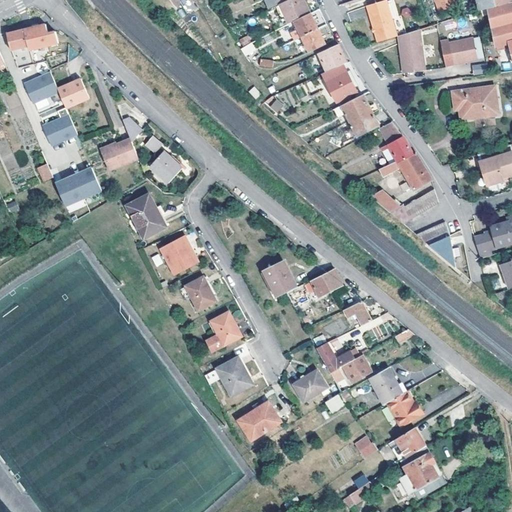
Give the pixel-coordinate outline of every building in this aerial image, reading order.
[(285,0),(281,3),(278,4),(289,25),(294,22),(295,22),(310,14),(303,0),(285,0)] [(384,0),(383,0),(364,6),(377,42),(397,35),(384,0)] [(456,0),(433,0),(437,10),(457,3),(456,0)] [(511,0),(476,0),(479,9),(486,7),(511,0)] [(511,0),(486,7),(494,45),(511,40),(511,0)] [(409,7),(401,10),(404,18),(412,15),(409,7)] [(301,36),(317,28),(310,14),(295,22),(301,36)] [(446,30),(455,27),(452,19),(443,22),(446,30)] [(39,26),(35,27),(40,47),(59,43),(56,32),(49,33),(47,24),(39,26)] [(35,27),(25,30),(29,46),(30,50),(40,47),(35,27)] [(308,49),(324,42),(317,28),(301,36),(308,49)] [(10,39),(12,50),(29,46),(25,30),(16,32),(9,34),(10,39)] [(404,57),(400,58),(401,73),(425,70),(420,33),(397,36),(398,43),(402,42),(404,57)] [(477,56),(473,36),(448,42),(453,62),(477,56)] [(511,40),(494,45),(495,48),(510,45),(511,50),(496,55),(500,72),(511,70),(511,40)] [(252,43),(242,48),(246,54),(248,54),(255,49),(252,43)] [(326,70),(346,61),(342,52),(338,43),(318,52),(326,70)] [(259,58),(258,64),(270,66),(272,60),(259,58)] [(5,62),(0,64),(0,75),(9,72),(5,62)] [(472,64),(472,74),(486,74),(485,64),(472,64)] [(335,101),(356,91),(351,81),(346,70),(326,81),(335,101)] [(55,102),(63,98),(59,88),(51,72),(39,78),(40,79),(36,81),(35,79),(25,84),(34,103),(52,95),(55,102)] [(81,78),(59,88),(63,98),(68,107),(68,108),(90,98),(81,78)] [(248,92),(256,99),(261,92),(253,86),(248,92)] [(458,102),(459,109),(461,118),(497,113),(493,87),(453,92),(454,103),(458,102)] [(349,119),(370,109),(367,102),(362,94),(342,104),(345,111),(349,119)] [(276,99),(270,108),(277,113),(283,104),(276,99)] [(342,104),(335,108),(338,114),(345,111),(342,104)] [(68,108),(68,107),(60,111),(63,118),(45,126),(54,145),(63,141),(62,139),(66,137),(67,139),(80,133),(68,108)] [(374,117),(370,109),(349,119),(357,134),(378,124),(374,117)] [(130,120),(124,123),(132,141),(133,144),(143,133),(130,120)] [(393,120),(380,128),(388,143),(381,147),(390,163),(397,160),(398,161),(412,153),(401,134),(393,120)] [(152,135),(144,145),(155,154),(163,144),(152,135)] [(115,151),(105,155),(112,173),(140,161),(133,144),(132,141),(120,146),(121,148),(115,151)] [(511,173),(511,149),(510,143),(496,148),(498,155),(480,161),(487,184),(503,180),(502,176),(511,173)] [(165,151),(151,166),(169,183),(183,167),(165,151)] [(390,163),(380,167),(383,175),(401,167),(414,190),(431,179),(427,172),(415,151),(412,153),(398,161),(397,160),(390,163)] [(54,177),(48,163),(39,167),(45,181),(54,177)] [(57,183),(67,206),(105,189),(95,166),(89,169),(90,171),(84,173),(84,171),(69,178),(69,180),(64,182),(63,181),(57,183)] [(381,190),(382,189),(392,183),(389,178),(378,185),(381,190)] [(399,205),(388,212),(401,223),(439,202),(436,195),(434,188),(404,206),(402,203),(399,205)] [(388,212),(399,205),(382,189),(381,190),(369,196),(388,212)] [(151,194),(130,204),(143,229),(140,231),(144,238),(167,226),(151,194)] [(15,201),(7,205),(11,213),(20,209),(15,201)] [(492,233),(485,235),(489,250),(511,243),(511,217),(511,218),(511,221),(490,228),(492,233)] [(445,221),(415,235),(427,245),(449,234),(445,221)] [(449,234),(427,245),(446,261),(452,257),(450,244),(449,234)] [(185,235),(162,248),(176,274),(199,262),(185,235)] [(474,238),(480,258),(490,255),(489,250),(485,235),(474,238)] [(508,289),(511,287),(511,260),(500,265),(508,289)] [(285,262),(276,266),(287,292),(297,287),(285,262)] [(287,292),(276,266),(264,271),(277,297),(287,292)] [(336,270),(313,281),(320,296),(343,284),(336,270)] [(204,277),(188,286),(199,309),(216,300),(204,277)] [(497,277),(491,280),(495,289),(501,287),(497,277)] [(287,292),(292,301),(305,295),(311,292),(306,282),(297,287),(287,292)] [(356,314),(362,325),(372,320),(361,301),(360,302),(346,308),(345,309),(349,317),(356,314)] [(229,312),(213,321),(225,344),(242,335),(229,312)] [(225,344),(213,321),(210,323),(217,335),(208,340),(214,350),(225,344)] [(408,329),(396,336),(399,342),(414,334),(413,333),(408,329)] [(328,342),(333,352),(342,347),(337,337),(328,342)] [(343,365),(355,359),(350,351),(337,358),(327,343),(317,348),(330,373),(338,368),(343,365)] [(355,359),(343,365),(353,382),(373,371),(363,354),(355,359)] [(239,357),(219,368),(232,394),(253,383),(239,357)] [(338,368),(330,373),(341,392),(349,388),(338,368)] [(370,378),(376,389),(395,378),(390,368),(370,378)] [(215,370),(204,374),(209,384),(219,379),(215,370)] [(317,371),(295,384),(305,401),(327,386),(317,371)] [(403,393),(395,378),(376,389),(384,403),(387,402),(403,393)] [(401,426),(420,414),(413,402),(407,391),(403,393),(387,402),(401,426)] [(324,402),(331,413),(345,406),(338,394),(324,402)] [(255,410),(240,420),(252,439),(281,420),(266,397),(253,406),(255,410)] [(416,400),(413,402),(420,414),(423,412),(416,400)] [(383,409),(388,421),(393,419),(389,407),(383,409)] [(407,457),(427,445),(416,426),(396,439),(407,457)] [(367,436),(356,444),(365,458),(378,450),(373,443),(372,444),(367,436)] [(447,482),(442,474),(439,475),(432,464),(435,461),(429,451),(404,466),(408,474),(395,481),(403,496),(414,490),(418,499),(447,482)] [(442,474),(435,461),(432,464),(439,475),(442,474)] [(365,475),(355,481),(359,489),(370,482),(365,475)] [(371,481),(370,482),(359,489),(365,497),(376,490),(371,481)] [(356,504),(365,497),(359,489),(350,495),(356,504)]
